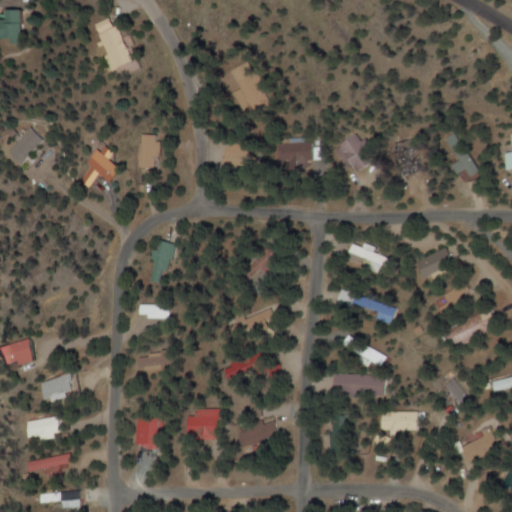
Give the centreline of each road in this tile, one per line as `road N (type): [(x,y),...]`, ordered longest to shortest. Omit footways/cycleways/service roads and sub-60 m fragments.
road 1 (residential): [(203,211),(163,215),(130,243),(122,276),(115,511)]
road 2 (residential): [(452,511),(397,492),(116,497)]
road 3 (tertiary): [(511,217),(203,211)]
road 4 (residential): [(296,511),(321,216)]
road 5 (tertiary): [(145,0),(191,96),(203,211)]
